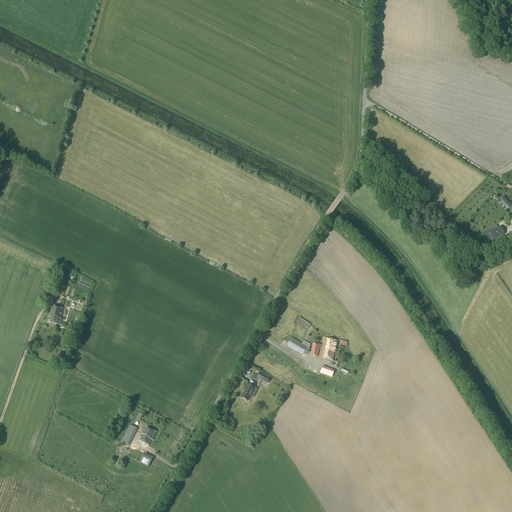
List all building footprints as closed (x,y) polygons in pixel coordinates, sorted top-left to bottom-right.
[(511,203),(504,196),(500,200),(511,212),(511,211),(511,203)] [(492,239),(493,240),(505,235),(501,226),(489,232),(489,233),(483,236),(486,242),(492,239)] [(60,326),(61,320),(60,320),(63,310),(52,307),(48,323),(60,326)] [(308,329),(311,325),(299,317),(296,321),(308,329)] [(303,355),(307,348),(290,339),(286,346),(303,355)] [(335,353),(338,342),(324,339),(322,346),(313,344),(310,356),(317,357),(319,349),(323,350),(321,358),(332,361),(334,353),(335,353)] [(322,367),(320,374),(327,376),(330,369),(322,367)] [(267,385),(270,379),(260,373),(256,379),(267,385)] [(247,402),(254,389),(248,385),(245,391),(246,391),(244,394),(243,394),(240,398),(247,402)] [(128,446),(137,429),(130,425),(121,442),(128,446)] [(152,441),(156,433),(145,428),(141,434),(142,435),(139,441),(148,446),(151,441),(152,441)] [(148,466),(152,458),(138,452),(138,453),(133,451),(129,458),(128,458),(125,465),(137,471),(141,463),(148,466)]
